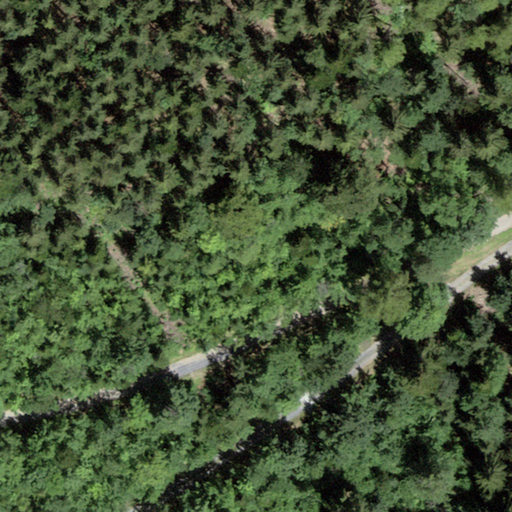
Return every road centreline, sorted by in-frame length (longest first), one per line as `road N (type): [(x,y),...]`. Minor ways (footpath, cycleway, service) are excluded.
road 1 (track): [(0,419),(74,411),(511,220)]
road 2 (track): [(511,246),(254,437),(138,511)]
